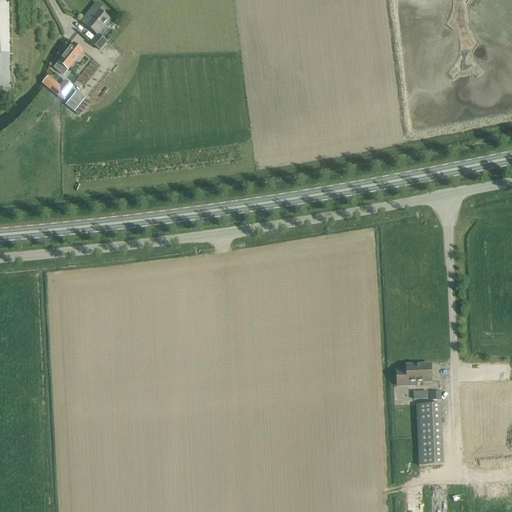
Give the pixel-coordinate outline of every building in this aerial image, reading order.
[(110,20),(101,12),(103,9),(97,3),(88,14),(89,15),(83,23),(97,35),(91,43),(100,50),(107,42),(98,35),(110,20)] [(58,62),(54,68),(63,75),(66,72),(68,70),(83,51),(74,44),(59,63),(58,62)] [(42,84),(42,85),(61,100),(73,86),(65,80),(63,83),(60,86),(48,76),(44,82),(42,84)] [(397,386),(412,386),(411,380),(410,380),(410,378),(411,378),(410,376),(413,376),(413,373),(415,373),(415,365),(406,366),(406,370),(397,370),(397,386)] [(417,385),(417,383),(432,382),(431,365),(415,365),(415,373),(413,373),(413,376),(410,376),(411,378),(410,378),(410,380),(411,380),(412,386),(417,385)] [(460,383),(463,464),(511,461),(511,412),(511,381),(460,383)] [(428,391),(413,392),(414,400),(428,399),(428,391)] [(441,391),(430,392),(430,400),(441,399),(441,391)] [(416,405),(417,415),(419,466),(443,465),(440,404),(416,405)]
